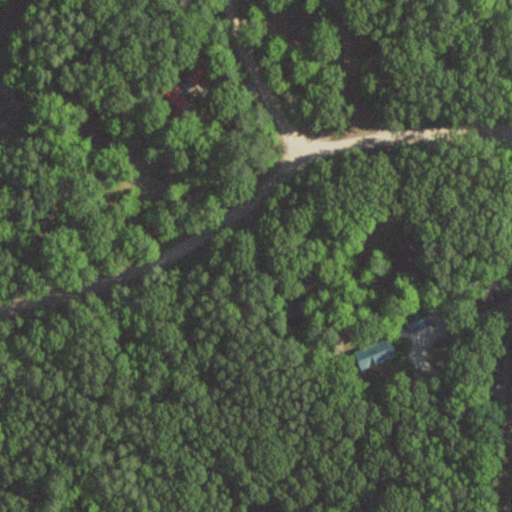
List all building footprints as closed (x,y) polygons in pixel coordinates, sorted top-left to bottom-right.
[(214,70),(202,54),(182,68),(193,84),(214,70)] [(184,87),(173,77),(155,97),(178,118),(190,103),(178,93),(184,87)] [(74,125),(94,147),(114,129),(94,107),(74,125)] [(36,198),(41,191),(8,170),(4,177),(36,198)] [(418,240),(392,241),(393,270),(418,270),(418,240)] [(265,276),(289,318),(298,313),(275,271),(265,276)] [(403,315),(410,332),(431,323),(425,307),(403,315)] [(355,349),(361,367),(397,356),(390,337),(355,349)]
